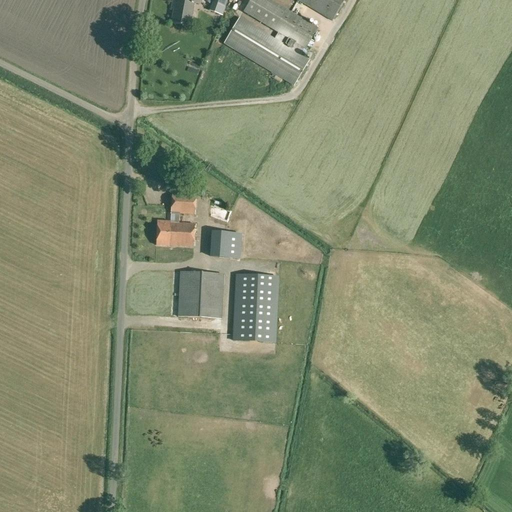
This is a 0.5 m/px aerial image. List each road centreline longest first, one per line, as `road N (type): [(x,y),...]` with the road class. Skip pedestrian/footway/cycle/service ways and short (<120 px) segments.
road 1 (unclassified): [(116,511),(130,126)]
road 2 (unclassified): [(130,126),(0,61)]
road 3 (unclassified): [(130,126),(141,0)]
